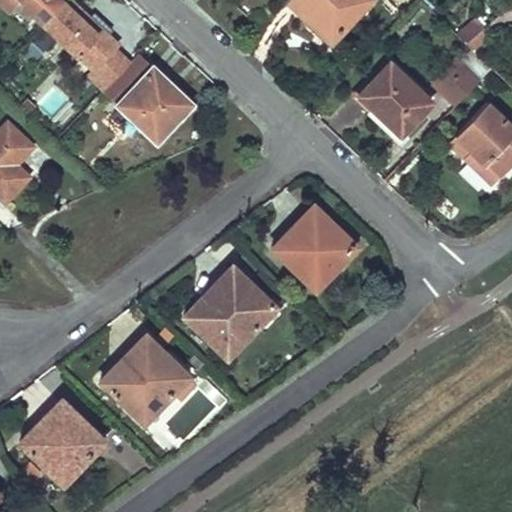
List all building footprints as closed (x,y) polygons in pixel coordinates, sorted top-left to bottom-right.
[(0,0),(0,1),(9,10),(18,0),(0,0)] [(20,0),(42,22),(63,0),(20,0)] [(64,0),(63,0),(42,22),(88,64),(82,69),(103,89),(128,62),(108,43),(112,39),(75,3),(71,6),(64,0)] [(299,0),(286,0),(314,25),(319,19),(299,0)] [(299,0),(319,19),(314,25),(330,40),(368,0),(299,0)] [(103,89),(102,89),(157,141),(192,104),(138,52),(128,62),(103,89)] [(454,79),(441,92),(454,106),(478,81),(457,61),(446,71),(454,79)] [(390,62),(358,95),(399,134),(431,102),(390,62)] [(433,84),(441,92),(454,79),(446,71),(433,84)] [(511,127),(486,103),(454,135),(470,150),(464,157),(491,183),(511,161),(511,127)] [(0,196),(6,202),(30,177),(17,164),(35,146),(10,122),(0,131),(0,196)] [(454,135),(448,142),(464,157),(470,150),(454,135)] [(281,238),(272,247),(315,288),(357,245),(314,203),(291,226),(296,231),(297,231),(286,243),(285,242),(281,238)] [(291,226),(281,238),(285,242),(296,231),(291,226)] [(233,264),(202,297),(208,302),(239,269),(233,264)] [(202,297),(185,315),(228,356),(271,310),(258,297),(263,291),(239,269),(208,302),(202,297)] [(263,291),(258,297),(271,310),(277,304),(263,291)] [(146,333),(134,345),(138,349),(122,366),(118,361),(101,379),(145,421),(185,379),(172,366),(176,362),(146,333)] [(134,345),(118,361),(122,366),(138,349),(134,345)] [(176,362),(172,366),(185,379),(189,374),(176,362)] [(61,397),(36,424),(40,428),(66,402),(61,397)] [(36,424),(19,441),(63,483),(105,439),(66,402),(40,428),(36,424)]
